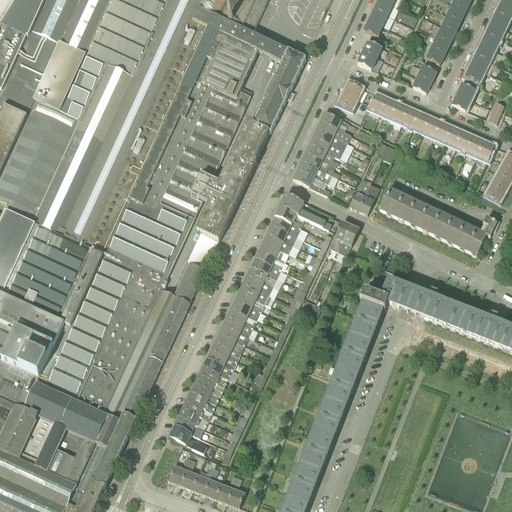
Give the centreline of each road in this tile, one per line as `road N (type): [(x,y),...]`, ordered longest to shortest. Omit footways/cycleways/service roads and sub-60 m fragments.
road 1 (residential): [(124,486),(268,180)]
road 2 (residential): [(398,336),(330,511)]
road 3 (residential): [(428,256),(268,180)]
road 4 (residential): [(268,180),(287,171),(334,68)]
road 5 (residential): [(322,63),(268,180)]
road 6 (residential): [(433,112),(487,0)]
road 7 (residential): [(511,377),(398,336)]
